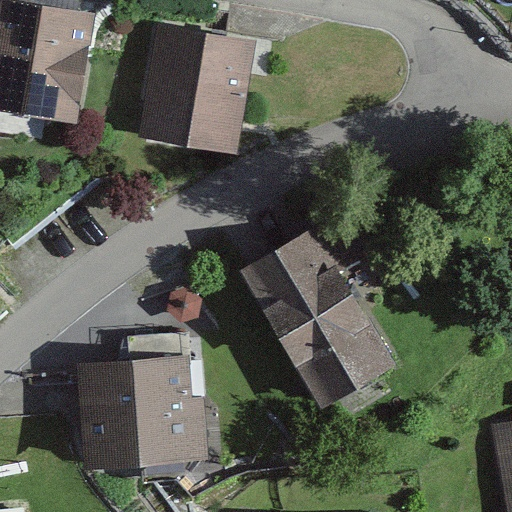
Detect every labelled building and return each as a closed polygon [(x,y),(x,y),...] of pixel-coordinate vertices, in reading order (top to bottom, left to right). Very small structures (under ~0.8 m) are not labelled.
[(0,0),(0,110),(82,121),(96,13),(0,0)] [(262,41),(161,30),(149,141),(250,152),(262,41)] [(344,214),(239,274),(322,418),(407,370),(342,258),(363,246),(344,214)] [(200,358),(79,368),(88,466),(208,456),(200,358)] [(505,511),(511,511),(511,422),(492,425),(505,511)]
